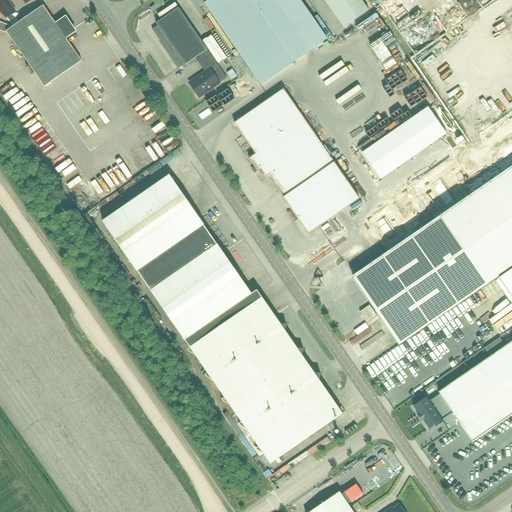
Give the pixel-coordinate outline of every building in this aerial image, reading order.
[(0,0),(0,12),(5,19),(17,11),(8,0),(0,0)] [(328,39),(300,0),(209,0),(204,4),(261,85),(328,39)] [(323,0),(343,28),(369,11),(361,0),(323,0)] [(387,0),(366,0),(372,9),(387,0)] [(6,32),(35,73),(72,48),(66,38),(75,32),(66,18),(56,25),(43,6),(11,28),(0,22),(0,31),(4,33),(6,32)] [(207,50),(208,50),(179,8),(156,24),(158,26),(153,30),(180,69),(196,58),(207,50)] [(83,64),(72,48),(35,73),(46,90),(83,64)] [(220,83),(227,78),(207,50),(196,58),(205,72),(189,83),(199,98),(208,92),(205,88),(211,84),(214,88),(221,83),(220,83)] [(102,81),(109,96),(114,94),(107,79),(102,81)] [(359,199),(335,163),(283,89),(234,124),(255,154),(249,159),(263,180),(270,175),(285,197),(283,198),(287,203),(294,213),(309,234),(359,199)] [(428,104),(361,150),(381,178),(447,133),(428,104)] [(511,126),(333,248),(399,346),(497,278),(511,299),(511,126)] [(252,296),(169,176),(103,222),(272,466),(343,416),(320,383),(322,376),(315,374),(303,358),(304,351),(298,350),(286,333),(287,326),(281,325),(258,292),(252,296)] [(207,204),(211,200),(196,178),(191,181),(207,204)] [(473,442),(511,414),(511,341),(439,392),(440,394),(449,408),(473,442)] [(384,353),(391,348),(386,342),(379,347),(384,353)] [(449,408),(440,394),(429,401),(427,398),(414,407),(419,414),(418,415),(422,421),(423,421),(428,428),(434,424),(435,426),(443,421),(439,415),(449,408)] [(353,511),(339,492),(310,511),(353,511)]
